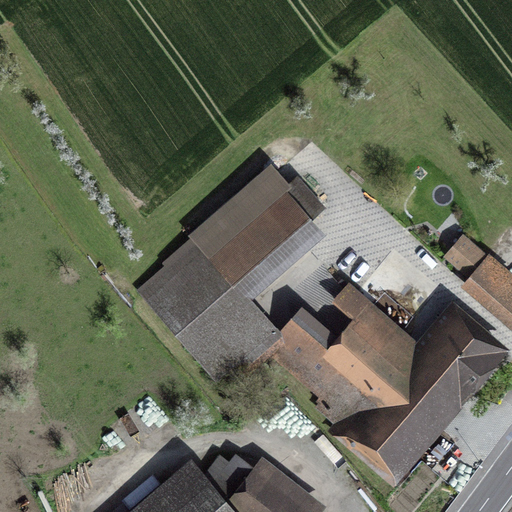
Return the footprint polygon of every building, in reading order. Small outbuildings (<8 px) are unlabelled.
[(416,201),(425,211),(449,188),(439,178),(416,201)] [(200,245),(143,295),(213,375),(231,360),(244,374),(267,354),(272,355),(282,343),(277,338),(279,335),(233,285),(321,207),(297,179),(209,255),(200,245)] [(487,258),(466,282),(511,322),(511,285),(507,282),(510,278),(487,258)] [(333,352),(295,318),(279,335),(277,338),(282,343),(272,355),(323,398),(319,402),(339,419),(332,428),(386,474),(457,391),(460,394),(497,351),(457,316),(421,357),(367,310),(370,306),(350,288),(338,301),(361,321),(333,352)] [(205,481),(187,496),(199,511),(308,511),(239,458),(215,490),(205,481)] [(199,511),(187,496),(175,482),(139,511),(199,511)]
